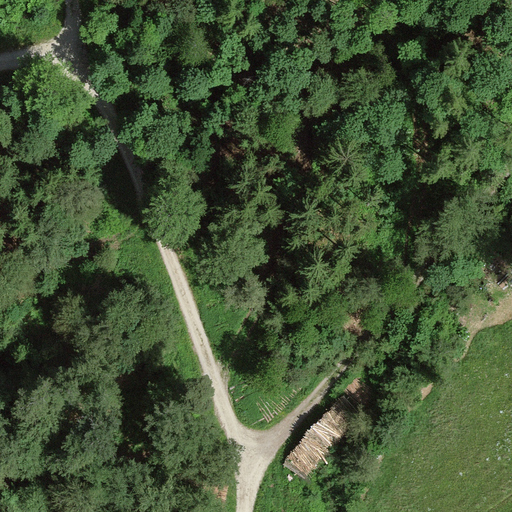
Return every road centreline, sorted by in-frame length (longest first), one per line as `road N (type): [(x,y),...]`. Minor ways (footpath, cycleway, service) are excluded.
road 1 (track): [(253,457),(229,423),(104,101),(68,52),(0,61)]
road 2 (track): [(511,161),(348,359),(253,457)]
